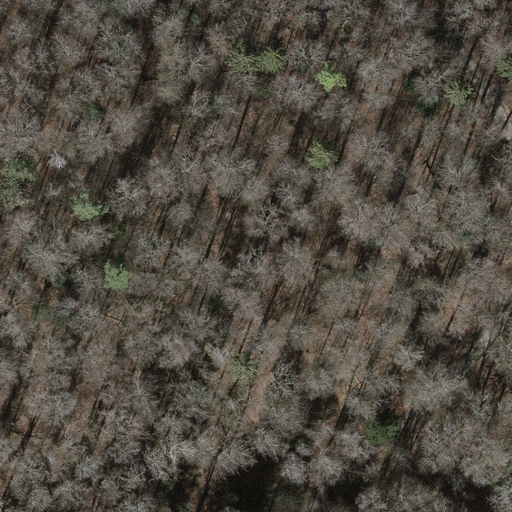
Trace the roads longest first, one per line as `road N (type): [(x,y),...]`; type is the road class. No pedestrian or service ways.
road 1 (track): [(307,511),(319,492),(478,357),(511,315)]
road 2 (track): [(511,138),(432,21),(397,0)]
